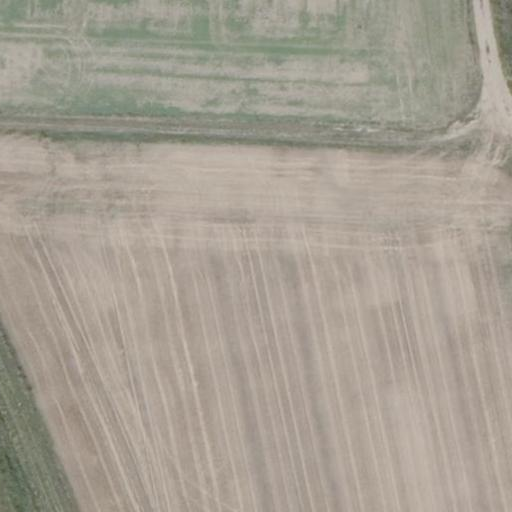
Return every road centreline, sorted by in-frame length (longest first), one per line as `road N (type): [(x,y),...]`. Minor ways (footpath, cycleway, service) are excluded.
road 1 (track): [(503,115),(447,143),(0,121)]
road 2 (track): [(511,123),(503,115),(487,0)]
